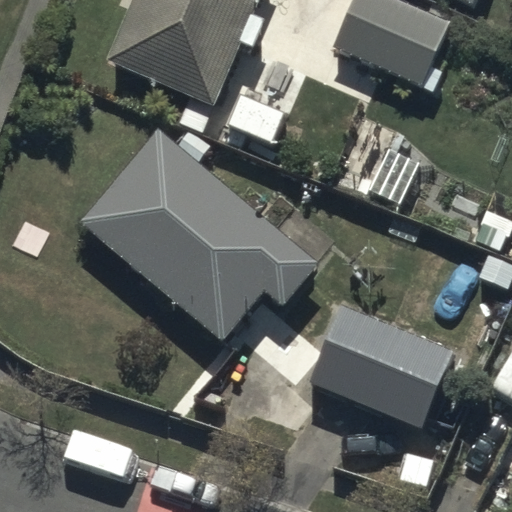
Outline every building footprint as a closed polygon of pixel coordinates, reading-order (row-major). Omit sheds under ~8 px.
[(261,0),(134,0),(107,65),(189,101),(179,126),(204,136),(242,48),(255,53),(267,24),(254,18),(261,0)] [(393,0),(355,0),(333,51),(422,90),(451,25),(393,0)] [(453,0),(473,8),(477,0),(453,0)] [(160,130),(80,226),(222,346),(265,296),(284,312),(321,267),(200,165),(211,151),(186,130),(175,143),(160,130)] [(420,427),(452,351),(339,305),(308,380),(420,427)]
